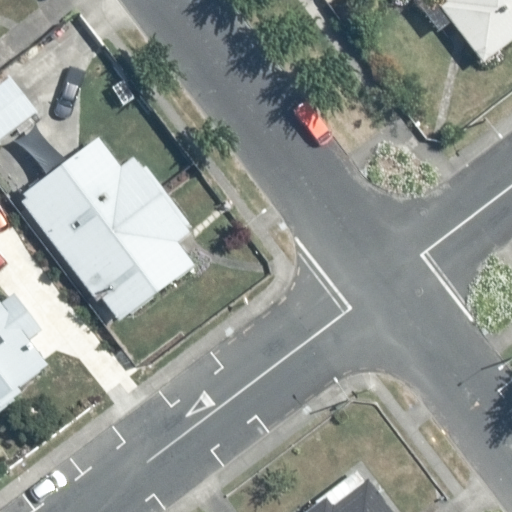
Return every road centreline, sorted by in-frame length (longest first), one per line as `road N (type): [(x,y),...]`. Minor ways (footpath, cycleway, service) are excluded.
road 1 (residential): [(81,511),(386,278)]
road 2 (residential): [(174,0),(386,278)]
road 3 (residential): [(386,278),(511,444)]
road 4 (residential): [(386,278),(511,184)]
